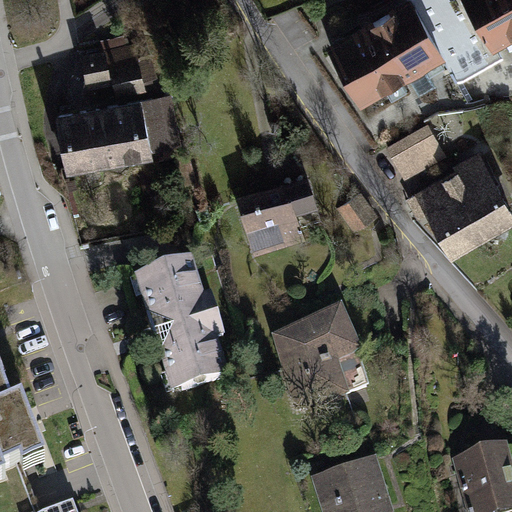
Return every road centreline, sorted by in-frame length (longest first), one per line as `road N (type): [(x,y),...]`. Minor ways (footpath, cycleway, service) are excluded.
road 1 (residential): [(511,353),(369,177),(244,0)]
road 2 (residential): [(0,95),(87,382),(139,511)]
